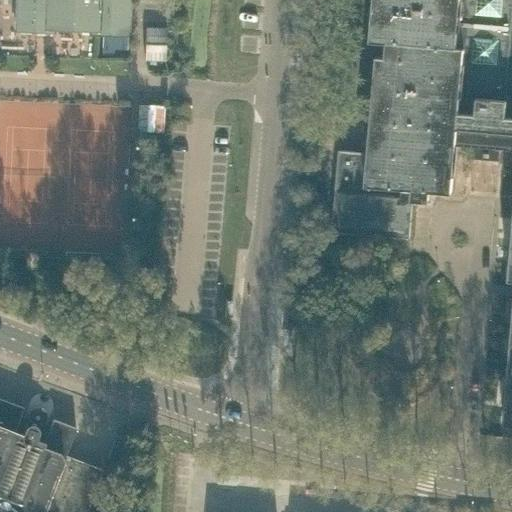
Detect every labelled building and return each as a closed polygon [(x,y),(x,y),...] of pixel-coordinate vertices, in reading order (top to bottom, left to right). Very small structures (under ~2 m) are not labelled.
[(17,0),(16,28),(54,29),(54,22),(91,23),(90,31),(128,33),(129,0),(17,0)] [(165,60),(166,28),(146,27),(145,59),(165,60)] [(166,123),(167,95),(142,94),(141,122),(166,123)] [(20,415),(23,407),(0,398),(0,511),(85,511),(102,469),(65,455),(76,427),(53,419),(50,426),(43,423),(45,419),(44,415),(43,411),(40,409),(36,409),(32,410),(30,413),(28,417),(20,415)] [(115,461),(122,443),(113,440),(107,458),(115,461)]
